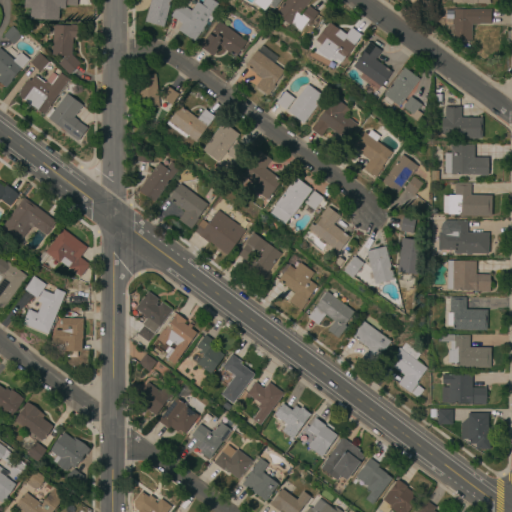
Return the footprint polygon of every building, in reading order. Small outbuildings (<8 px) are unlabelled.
[(38,19),(39,10),(31,9),(32,0),(76,0),(76,7),(58,5),(57,20),(38,19)] [(150,0),(170,0),(163,27),(144,22),(150,0)] [(209,24),(207,22),(194,41),(178,30),(182,24),(170,16),(179,4),(191,12),(196,4),(201,6),(204,0),(209,0),(220,7),(209,24)] [(274,8),(270,6),(265,13),(253,4),(255,0),(280,0),(280,1),(274,8)] [(276,14),(286,0),(309,0),(305,5),(317,14),(308,26),(306,24),(300,32),(280,17),(276,14)] [(490,23),(478,23),(478,25),(471,25),(471,40),(451,40),(452,14),(446,14),(446,8),(453,8),(453,10),(490,10),(490,23)] [(219,46),(212,55),(200,47),(218,23),(246,43),(234,58),(219,46)] [(21,35),(12,45),(3,36),(11,26),(21,35)] [(58,65),(66,57),(52,56),(53,26),(82,27),(82,37),(73,37),(72,56),(80,64),(68,75),(58,65)] [(333,55),(328,61),(307,45),(313,37),(316,40),(326,26),(344,39),(351,30),(359,36),(342,61),(333,55)] [(351,65),(354,60),(356,61),(362,53),(361,52),(368,42),(381,51),(374,59),(391,72),(389,74),(393,77),(387,84),(384,81),(376,92),(367,86),(371,80),(351,65)] [(0,82),(0,76),(1,75),(0,74),(0,49),(14,61),(20,54),(28,61),(6,88),(0,82)] [(267,96),(255,87),(261,79),(245,67),(256,52),(284,73),(267,96)] [(30,63),(38,54),(48,64),(39,73),(30,63)] [(383,95),(403,68),(418,80),(398,107),(383,95)] [(59,73),(69,80),(50,107),(44,116),(18,96),(19,94),(17,93),(21,88),(28,80),(30,81),(34,76),(44,83),(47,83),(50,85),(59,73)] [(136,78),(155,76),(159,109),(140,111),(136,78)] [(66,92),(67,85),(73,84),(76,87),(76,92),(71,95),(66,92)] [(287,112),(307,85),(323,97),(303,124),(287,112)] [(160,98),(167,87),(178,95),(171,105),(160,98)] [(275,103),(284,91),(294,99),(285,111),(280,107),(275,103)] [(49,120),(49,119),(46,117),(52,110),(54,112),(67,94),(82,106),(73,119),(86,129),(77,142),(49,120)] [(409,116),(411,114),(401,108),(409,97),(420,105),(416,111),(421,115),(416,122),(409,116)] [(328,128),(321,138),(310,130),(334,98),(349,110),(345,116),(357,125),(345,141),(328,128)] [(187,136),(185,139),(166,125),(180,107),(197,120),(205,111),(214,118),(195,143),(187,136)] [(447,138),(447,134),(440,134),(440,119),(444,119),(444,108),(460,108),(460,118),(480,119),(480,138),(447,138)] [(218,163),(202,152),(223,124),(238,135),(218,163)] [(380,137),(376,142),(392,153),(381,167),(383,168),(375,178),(363,169),(369,160),(352,148),(364,133),(367,135),(370,130),(380,137)] [(226,156),(236,142),(245,148),(235,162),(226,156)] [(473,158),(487,158),(487,176),(450,175),(450,173),(444,173),(444,154),(450,154),(450,145),(473,146),(473,158)] [(138,162),(139,150),(152,152),(150,164),(138,162)] [(267,200),(254,190),(257,187),(242,175),(259,153),(270,162),(264,169),(281,182),(280,183),(267,200)] [(397,194),(381,182),(401,156),(416,168),(397,194)] [(139,192),(159,164),(166,170),(170,164),(177,169),(154,202),(139,192)] [(430,181),(430,171),(438,171),(438,181),(430,181)] [(403,190),(413,177),(422,184),(412,197),(403,190)] [(270,214),(275,206),(274,206),(295,178),(311,190),(291,218),(290,217),(285,225),(270,214)] [(492,196),(491,216),(442,215),(443,196),(448,197),(448,195),(454,195),(454,183),(471,184),(471,195),(492,196)] [(0,185),(5,189),(6,187),(18,196),(10,207),(0,199),(0,185)] [(190,229),(179,221),(185,213),(167,200),(178,185),(207,206),(190,229)] [(304,204),(313,191),(323,199),(322,199),(327,203),(323,208),(318,205),(314,211),(304,204)] [(33,226),(31,228),(30,227),(19,241),(1,228),(23,198),(46,215),(53,205),(57,208),(50,218),(55,222),(45,235),(33,226)] [(349,239),(338,253),(328,244),(326,247),(317,240),(319,239),(307,229),(310,225),(314,228),(321,219),(320,217),(327,208),(338,217),(332,226),(349,239)] [(209,242),(209,243),(198,235),(193,231),(201,219),(207,224),(217,210),(244,230),(226,255),(209,242)] [(399,231),(402,218),(415,220),(412,233),(399,231)] [(453,253),(453,250),(437,249),(437,233),(450,234),(451,221),(467,221),(466,233),(488,234),(487,254),(453,253)] [(61,262),(59,264),(45,253),(62,231),(85,248),(78,258),(88,266),(80,277),(61,262)] [(245,270),(257,253),(255,252),(247,263),(238,256),(246,244),(245,244),(252,233),(280,253),(261,281),(245,270)] [(417,275),(397,272),(401,239),(421,241),(417,275)] [(375,284),(365,252),(383,247),(393,279),(379,283),(375,284)] [(36,261),(43,252),(48,256),(41,265),(36,261)] [(338,257),(343,261),(339,267),(334,263),(338,257)] [(343,272),(353,257),(362,264),(352,278),(343,272)] [(0,258),(5,263),(6,262),(26,276),(2,308),(0,306),(0,279),(1,278),(0,277),(0,258)] [(489,292),(446,290),(447,261),(475,262),(475,275),(489,275),(489,283),(489,292)] [(314,274),(309,281),(316,287),(299,310),(287,302),(294,293),(279,282),(290,267),(295,271),(300,264),(314,274)] [(412,289),(405,289),(402,284),(399,284),(400,275),(413,277),(413,283),(412,289)] [(36,298),(24,290),(33,278),(45,286),(36,298)] [(47,334),(23,324),(28,310),(37,314),(41,304),(38,303),(42,291),(52,295),(54,290),(64,294),(47,334)] [(344,325),(346,327),(338,338),(327,331),(334,323),(325,316),(318,326),(307,318),(326,293),(353,313),(344,325)] [(157,308),(160,304),(170,311),(147,342),(138,335),(144,327),(142,325),(145,321),(141,318),(143,315),(136,310),(148,294),(157,301),(154,305),(157,308)] [(465,310),(486,310),(486,330),(451,330),(452,326),(446,326),(447,314),(449,314),(449,305),(444,305),(444,298),(450,298),(450,297),(465,297),(465,310)] [(186,326),(188,323),(192,326),(190,329),(196,333),(173,364),(164,357),(171,348),(173,349),(175,345),(167,339),(164,344),(156,339),(163,329),(164,329),(174,316),(173,316),(175,313),(185,321),(183,324),(186,326)] [(82,341),(81,341),(80,352),(64,352),(64,344),(61,344),(61,337),(68,337),(68,333),(62,333),(62,320),(82,320),(82,341)] [(374,366),(361,357),(368,348),(351,336),(362,321),(390,342),(380,355),(381,356),(374,366)] [(216,350),(217,348),(220,350),(219,352),(223,355),(209,374),(197,365),(204,355),(200,352),(201,351),(197,347),(205,336),(214,343),(211,347),(216,350)] [(469,348),(490,348),(490,369),(456,369),(456,364),(448,364),(448,343),(440,343),(440,337),(444,337),(444,336),(469,336),(469,348)] [(420,355),(416,361),(426,369),(409,393),(397,385),(403,375),(387,364),(398,348),(400,350),(404,344),(420,355)] [(148,373),(138,365),(145,356),(155,363),(148,373)] [(232,404),(221,395),(234,378),(222,369),(231,356),(240,363),(239,364),(253,375),(232,404)] [(471,388),(483,388),(483,386),(485,386),(485,405),(480,405),(480,404),(467,404),(467,403),(441,403),(441,387),(448,387),(448,384),(443,384),(443,383),(441,383),(441,374),(471,375),(471,388)] [(159,392),(164,386),(173,393),(168,400),(167,399),(154,416),(133,400),(141,388),(142,388),(147,382),(159,392)] [(263,388),(268,382),(283,394),(259,425),(251,419),(259,409),(256,407),(259,404),(250,396),(247,399),(243,396),(254,382),(263,388)] [(417,399),(411,395),(417,386),(423,390),(417,399)] [(0,388),(4,392),(6,390),(9,393),(11,391),(23,399),(10,418),(0,410),(0,388)] [(184,434),(179,429),(176,433),(170,428),(168,430),(158,423),(175,400),(197,416),(184,434)] [(41,441),(13,420),(23,408),(21,407),(26,402),(44,416),(42,418),(52,426),(41,441)] [(227,411),(222,407),(225,402),(231,406),(227,411)] [(291,411),(293,407),(298,411),(300,408),(310,415),(292,440),(282,432),(286,427),(273,418),(282,405),(291,411)] [(436,424),(436,410),(451,410),(452,424),(436,424)] [(487,449),(475,449),(475,444),(467,444),(467,439),(460,439),(460,424),(467,418),(468,413),(488,413),(487,449)] [(336,436),(320,457),(307,447),(314,437),(309,434),(302,443),(302,442),(297,449),(299,451),(294,457),(286,451),(290,447),(289,446),(303,428),(306,430),(313,421),(312,421),(314,418),(324,426),(324,427),(336,436)] [(208,460),(199,453),(201,452),(196,448),(200,443),(191,436),(198,426),(210,434),(212,431),(213,432),(220,424),(230,431),(208,460)] [(72,440),(73,438),(89,450),(85,456),(84,455),(82,459),(83,459),(79,464),(78,463),(74,469),(71,467),(66,473),(55,465),(59,459),(50,451),(63,433),(72,440)] [(346,480),(323,464),(342,438),(358,450),(357,452),(363,457),(346,480)] [(36,462),(26,454),(35,442),(45,450),(36,462)] [(234,451),(236,449),(251,461),(238,480),(223,469),(222,470),(212,463),(221,452),(226,445),(234,451)] [(377,498),(362,488),(365,484),(368,486),(372,480),(360,471),(368,459),(378,466),(376,468),(391,478),(377,498)] [(265,501),(251,491),(250,493),(241,486),(261,460),(267,465),(261,473),(277,485),(265,501)] [(0,468),(1,469),(0,470),(0,472),(15,484),(6,497),(7,497),(2,503),(0,501),(0,468)] [(80,491),(76,488),(75,490),(64,482),(73,470),(84,478),(82,482),(85,484),(80,491)] [(35,491),(25,484),(34,472),(44,479),(35,491)] [(406,511),(393,511),(389,509),(391,506),(382,501),(395,480),(407,487),(405,490),(416,497),(406,511)] [(53,511),(19,511),(15,509),(25,494),(42,506),(53,490),(64,497),(53,511)] [(296,501),(302,494),(310,499),(300,511),(283,511),(281,510),(279,511),(270,505),(282,490),(296,501)] [(147,499),(149,496),(154,500),(153,502),(157,505),(160,501),(170,507),(166,511),(139,511),(134,508),(143,496),(147,499)] [(416,511),(425,500),(435,508),(433,511),(434,511),(416,511)] [(333,511),(334,509),(338,511),(306,511),(310,508),(312,510),(319,501),(333,511)]
